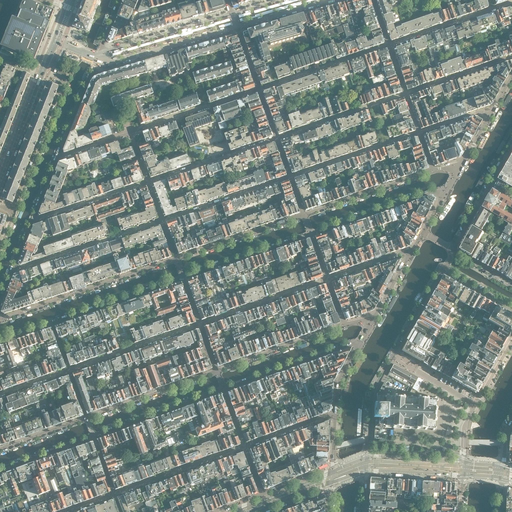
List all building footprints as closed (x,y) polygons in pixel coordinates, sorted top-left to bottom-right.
[(43,29),(42,29),(44,26),(44,25),(45,25),(45,24),(45,23),(46,20),(50,21),(54,10),(27,0),(23,0),(20,9),(21,9),(17,19),(12,17),(0,46),(2,47),(2,46),(12,51),(34,59),(46,30),(43,29)] [(134,10),(136,5),(124,0),(121,5),(134,10)] [(149,9),(147,0),(146,0),(142,0),(138,12),(139,12),(149,9)] [(198,16),(195,4),(193,0),(175,0),(176,1),(179,11),(177,12),(180,22),(196,17),(198,16)] [(200,1),(199,0),(193,0),(195,4),(198,16),(204,15),(200,1)] [(209,13),(205,0),(200,1),(204,15),(209,13)] [(225,6),(223,0),(205,0),(209,13),(224,9),(224,8),(225,8),(225,7),(225,6)] [(363,10),(359,0),(354,0),(351,1),(356,16),(364,14),(363,10)] [(366,8),(372,6),(369,0),(359,0),(363,10),(367,9),(366,8)] [(392,14),(391,11),(389,5),(387,0),(376,0),(382,16),(392,14)] [(396,9),(393,0),(387,0),(389,5),(391,11),(396,9)] [(393,0),(396,9),(406,6),(404,1),(403,0),(393,0)] [(453,9),(449,0),(445,0),(448,9),(452,20),(456,18),(453,9)] [(461,6),(460,2),(460,1),(459,0),(454,0),(457,8),(453,9),(456,18),(460,17),(464,15),(461,6)] [(464,0),(466,4),(469,14),(473,12),(474,12),(470,3),(470,0),(469,0),(464,0)] [(480,10),(477,0),(470,3),(474,12),(476,11),(476,12),(476,11),(480,10)] [(488,6),(486,0),(478,0),(477,0),(480,10),(487,8),(488,6)] [(360,26),(356,16),(351,1),(346,2),(349,11),(351,18),(355,28),(351,29),(354,36),(363,33),(362,30),(361,26),(360,26)] [(349,11),(346,2),(341,4),(345,16),(347,15),(346,12),(349,11)] [(90,20),(95,8),(94,7),(84,3),(83,3),(81,8),(80,10),(78,14),(78,15),(90,20)] [(346,19),(345,16),(341,4),(335,5),(338,14),(339,17),(342,26),(347,24),(346,19)] [(469,14),(466,4),(461,6),(464,15),(469,14)] [(155,29),(151,15),(149,9),(139,12),(138,12),(134,10),(121,5),(117,16),(127,20),(129,21),(135,22),(135,20),(136,18),(138,18),(140,22),(143,33),(155,29)] [(338,18),(337,14),(334,6),(328,7),(331,16),(334,15),(335,19),(333,19),(334,23),(339,21),(338,18)] [(374,15),(373,10),(372,6),(366,8),(367,9),(363,10),(364,14),(365,17),(369,16),(374,15)] [(448,21),(445,11),(442,12),(440,6),(437,7),(439,13),(443,23),(448,21)] [(331,16),(328,7),(323,9),(329,24),(334,23),(333,19),(333,20),(331,16)] [(103,19),(103,20),(103,21),(103,22),(104,22),(104,23),(105,23),(106,22),(107,21),(111,10),(108,9),(103,19)] [(329,26),(329,24),(323,9),(318,10),(324,28),(329,26)] [(505,18),(508,17),(505,9),(499,11),(504,26),(510,24),(509,19),(506,20),(505,18)] [(177,23),(174,14),(173,13),(172,10),(167,11),(168,15),(168,14),(171,24),(177,23)] [(324,28),(318,10),(313,12),(318,26),(321,35),(323,40),(328,38),(324,28)] [(166,26),(162,13),(163,13),(162,11),(151,15),(155,29),(166,26)] [(171,24),(168,14),(168,15),(167,11),(163,13),(162,13),(166,26),(171,24)] [(504,26),(499,11),(494,13),(497,19),(496,20),(497,24),(500,23),(502,27),(499,28),(502,34),(506,33),(504,26)] [(318,26),(313,12),(308,13),(312,25),(316,24),(316,27),(318,26)] [(397,12),(392,14),(382,16),(385,26),(393,24),(400,21),(397,12)] [(442,23),(438,12),(432,14),(431,12),(428,13),(429,15),(423,17),(427,28),(442,23)] [(270,46),(305,35),(302,26),(306,24),(308,24),(311,33),(315,32),(312,25),(308,13),(280,22),(277,23),(264,26),(260,27),(260,28),(248,31),(250,40),(253,39),(253,41),(256,41),(258,49),(261,60),(262,59),(263,61),(266,60),(267,62),(271,61),(267,46),(270,45),(270,46)] [(497,24),(493,13),(476,19),(477,20),(480,30),(497,24)] [(367,24),(377,21),(375,15),(365,18),(367,24)] [(124,29),(124,28),(127,20),(117,16),(112,28),(118,30),(119,30),(124,29)] [(86,31),(90,21),(78,17),(74,26),(86,31)] [(427,28),(423,17),(417,20),(416,18),(413,19),(414,21),(408,23),(412,34),(427,28)] [(355,28),(351,18),(346,19),(347,24),(349,30),(351,29),(355,28)] [(133,36),(129,21),(127,20),(124,28),(127,37),(128,37),(129,39),(133,38),(133,36)] [(481,32),(480,30),(477,20),(454,27),(458,40),(465,38),(466,40),(474,37),(474,35),(481,32)] [(138,34),(135,22),(129,21),(133,36),(138,34)] [(362,30),(378,25),(377,21),(367,24),(365,25),(365,24),(361,26),(362,30)] [(412,34),(408,23),(403,24),(402,23),(399,24),(400,25),(395,27),(396,30),(399,38),(412,34)] [(93,44),(98,46),(106,26),(101,24),(93,44)] [(354,36),(351,29),(349,30),(347,24),(342,26),(341,26),(344,32),(346,39),(354,36)] [(399,38),(396,30),(395,30),(393,24),(385,26),(390,40),(391,41),(399,38)] [(369,32),(380,29),(378,25),(362,30),(363,33),(364,34),(369,32)] [(458,43),(457,40),(453,26),(449,28),(444,29),(447,39),(442,41),(444,46),(445,52),(446,53),(455,50),(457,56),(462,55),(458,43)] [(116,36),(118,30),(112,28),(107,41),(107,42),(107,43),(108,43),(114,41),(116,36)] [(127,37),(124,28),(124,29),(119,30),(120,35),(122,39),(127,37)] [(382,36),(380,29),(369,32),(370,36),(369,36),(371,40),(382,36)] [(447,39),(444,29),(439,31),(442,41),(447,39)] [(250,40),(248,31),(243,32),(243,33),(243,34),(246,44),(251,42),(250,40)] [(444,46),(442,41),(439,31),(432,34),(435,43),(439,55),(445,52),(444,46)] [(239,43),(236,35),(236,34),(228,37),(229,41),(231,41),(231,43),(230,43),(230,45),(239,43)] [(435,43),(432,34),(424,37),(428,46),(429,49),(430,49),(429,45),(435,43)] [(373,47),(371,40),(366,42),(365,36),(355,40),(359,52),(373,47)] [(384,42),(382,36),(371,40),(373,47),(384,43),(384,42)] [(355,40),(354,37),(349,39),(354,53),(359,52),(355,40)] [(428,46),(424,37),(410,41),(411,47),(412,49),(415,48),(416,50),(418,49),(419,51),(426,48),(425,47),(428,46)] [(226,53),(222,39),(217,40),(220,51),(223,50),(224,53),(226,53)] [(354,53),(349,39),(348,39),(346,39),(345,39),(341,40),(341,42),(346,56),(354,53)] [(220,51),(217,40),(214,41),(211,42),(208,43),(204,44),(199,45),(199,46),(196,46),(193,47),(190,48),(193,58),(202,56),(207,54),(211,53),(212,53),(220,51)] [(503,57),(499,43),(498,40),(494,41),(495,44),(499,58),(503,57)] [(258,49),(256,41),(253,41),(253,42),(251,42),(246,44),(248,48),(249,51),(255,50),(258,49)] [(333,57),(335,56),(336,59),(341,58),(337,44),(335,45),(333,41),(330,42),(331,44),(289,59),(293,71),(296,70),(297,73),(300,72),(299,69),(304,67),(305,70),(308,69),(307,66),(313,64),(314,67),(317,66),(316,63),(321,61),(322,64),(325,63),(324,60),(330,58),(331,61),(334,60),(333,57)] [(395,52),(407,48),(411,47),(410,41),(394,46),(393,48),(395,52)] [(346,56),(341,42),(336,43),(337,44),(341,58),(346,56)] [(508,55),(503,42),(499,43),(503,57),(508,55)] [(230,50),(240,46),(239,43),(230,45),(231,47),(226,49),(227,52),(230,51),(230,50)] [(499,58),(495,44),(490,46),(490,48),(491,49),(491,51),(489,51),(488,51),(487,47),(483,48),(484,52),(487,62),(491,61),(499,58)] [(228,55),(242,51),(240,46),(230,50),(230,51),(227,52),(228,55)] [(194,59),(193,58),(190,48),(185,50),(189,64),(192,63),(191,59),(194,59)] [(406,53),(405,51),(408,50),(407,48),(395,52),(396,56),(406,53)] [(13,53),(3,49),(1,54),(5,56),(11,58),(13,53)] [(388,55),(387,50),(387,49),(376,52),(378,59),(388,55)] [(189,64),(185,50),(183,50),(179,51),(176,52),(172,53),(170,54),(171,57),(168,58),(168,56),(167,56),(167,55),(166,55),(165,55),(165,56),(165,57),(164,58),(167,67),(169,77),(171,76),(171,77),(175,75),(178,74),(182,73),(184,72),(183,69),(186,68),(187,70),(187,71),(188,71),(189,71),(189,70),(189,69),(188,66),(190,65),(189,64)] [(233,58),(243,55),(242,51),(228,55),(230,60),(233,59),(233,58)] [(483,64),(480,56),(480,54),(478,55),(477,51),(473,52),(474,57),(469,58),(472,67),(483,64)] [(378,67),(377,64),(380,63),(379,60),(378,59),(376,52),(366,56),(374,78),(379,76),(376,68),(378,67)] [(412,65),(410,59),(408,52),(406,53),(396,56),(400,69),(406,67),(412,65)] [(259,60),(258,55),(257,56),(256,53),(250,55),(253,63),(260,61),(259,60)] [(245,60),(243,55),(233,58),(233,59),(235,63),(245,60)] [(390,61),(388,55),(378,59),(379,60),(381,60),(382,64),(390,61)] [(167,67),(164,58),(163,56),(154,59),(157,70),(167,67)] [(374,78),(366,56),(362,57),(369,79),(371,79),(374,78)] [(369,79),(362,57),(350,62),(356,80),(357,83),(369,79)] [(466,69),(463,60),(462,57),(455,59),(459,72),(466,69)] [(439,78),(436,69),(433,58),(428,59),(431,69),(434,80),(439,78)] [(472,67),(469,58),(463,60),(466,69),(472,67)] [(157,70),(154,59),(144,61),(147,72),(148,72),(148,73),(157,70)] [(459,72),(455,59),(447,62),(451,74),(459,72)] [(247,65),(245,60),(235,63),(237,69),(238,68),(247,65)] [(147,72),(144,61),(131,66),(134,76),(147,72)] [(269,66),(272,65),(271,61),(267,62),(264,64),(254,67),(256,71),(269,66)] [(290,75),(289,70),(292,69),(289,62),(274,67),(274,68),(278,79),(290,75)] [(356,80),(350,62),(345,63),(349,74),(351,81),(356,80)] [(417,69),(417,67),(421,65),(419,62),(412,65),(406,67),(407,68),(401,70),(402,74),(417,69)] [(451,74),(447,62),(440,64),(444,77),(451,74)] [(232,70),(230,63),(220,65),(218,66),(221,77),(224,76),(232,73),(231,70),(232,70)] [(349,74),(345,63),(334,67),(338,79),(346,76),(346,75),(349,74)] [(508,75),(504,63),(495,67),(496,72),(497,74),(505,79),(508,75)] [(15,79),(18,71),(18,70),(11,67),(5,65),(0,78),(0,83),(9,87),(10,85),(13,78),(15,79)] [(239,72),(248,69),(247,65),(238,68),(239,70),(236,71),(236,73),(238,73),(240,72),(239,72)] [(394,71),(392,65),(381,69),(382,72),(384,71),(385,74),(386,73),(394,71)] [(134,76),(131,66),(121,68),(108,72),(111,83),(122,80),(124,79),(125,79),(134,76)] [(221,77),(218,66),(215,67),(212,68),(206,70),(206,69),(203,70),(206,81),(209,80),(214,79),(218,78),(221,77)] [(338,79),(334,67),(323,71),(326,81),(326,82),(330,81),(338,79)] [(489,74),(493,73),(496,72),(495,67),(456,80),(459,90),(460,91),(491,80),(491,79),(489,74)] [(65,76),(67,71),(59,68),(57,73),(65,76)] [(278,79),(274,68),(267,70),(267,71),(266,71),(266,72),(267,76),(268,78),(269,82),(278,79)] [(413,76),(412,75),(411,73),(413,72),(414,74),(415,74),(417,73),(419,73),(417,69),(402,74),(402,75),(404,79),(411,77),(413,76)] [(434,80),(431,69),(423,71),(423,73),(426,83),(434,80)] [(206,81),(203,70),(200,71),(193,74),(196,84),(204,82),(206,81)] [(266,77),(265,73),(266,72),(266,71),(257,74),(259,80),(268,78),(267,76),(266,77)] [(326,81),(323,71),(318,72),(321,83),(323,82),(324,85),(322,85),(323,89),(328,88),(326,81)] [(395,76),(394,71),(386,73),(386,76),(383,77),(384,79),(395,76)] [(25,88),(31,75),(30,75),(29,75),(24,73),(25,73),(24,72),(23,72),(18,85),(25,88)] [(111,83),(108,72),(99,75),(102,86),(111,83)] [(321,83),(318,72),(305,77),(310,89),(316,87),(315,85),(321,83)] [(505,79),(497,74),(496,72),(493,73),(494,75),(496,74),(497,75),(495,78),(503,83),(505,79)] [(503,83),(495,78),(495,77),(494,75),(493,73),(489,74),(491,79),(493,78),(494,79),(493,81),(492,83),(493,86),(494,85),(496,83),(501,87),(503,83)] [(102,86),(99,75),(97,75),(97,76),(96,76),(95,77),(94,78),(93,78),(92,79),(92,80),(91,81),(90,82),(90,83),(101,87),(101,86),(102,86)] [(384,81),(384,79),(383,77),(382,75),(379,76),(374,78),(371,79),(373,84),(378,82),(379,83),(384,81)] [(253,82),(251,76),(243,79),(241,80),(243,85),(253,82)] [(399,85),(397,80),(395,76),(384,79),(384,81),(385,82),(386,84),(387,84),(389,88),(390,88),(399,85)] [(242,86),(241,83),(239,83),(237,77),(234,78),(236,82),(239,93),(244,91),(242,86)] [(310,89),(305,77),(293,81),(297,93),(310,89)] [(459,90),(456,80),(452,81),(448,83),(452,94),(455,93),(454,92),(459,90)] [(297,93),(293,81),(281,85),(284,96),(290,94),(291,95),(297,93)] [(416,87),(414,81),(413,82),(405,84),(407,90),(416,87)] [(48,97),(53,84),(47,82),(42,95),(48,97)] [(239,93),(236,82),(233,83),(229,85),(229,84),(229,85),(227,85),(224,87),(224,86),(221,87),(225,98),(227,97),(231,96),(233,95),(236,94),(239,93)] [(255,88),(253,82),(243,85),(242,86),(244,91),(255,88)] [(394,94),(392,89),(391,89),(390,88),(389,88),(387,89),(386,84),(385,82),(383,82),(384,85),(380,86),(384,97),(384,98),(394,94)] [(0,90),(7,93),(9,87),(0,83),(0,90)] [(97,95),(101,87),(90,83),(87,91),(97,95)] [(452,94),(448,83),(444,84),(448,96),(452,94)] [(53,100),(59,86),(53,84),(48,97),(53,100)] [(384,98),(380,88),(379,84),(374,86),(375,89),(379,100),(384,98)] [(448,96),(444,84),(440,86),(444,96),(445,95),(447,98),(449,97),(448,96)] [(20,101),(25,88),(18,85),(13,98),(20,101)] [(153,93),(151,87),(150,85),(147,87),(146,87),(144,87),(140,89),(143,97),(153,93)] [(284,96),(281,85),(276,87),(280,100),(282,106),(286,104),(285,99),(284,96)] [(373,102),(368,88),(367,85),(364,86),(365,90),(366,90),(367,92),(365,93),(367,103),(373,102)] [(401,92),(399,85),(390,88),(391,89),(392,89),(394,94),(401,92)] [(442,95),(439,86),(432,88),(435,97),(442,95)] [(496,95),(498,91),(499,91),(491,86),(486,88),(487,90),(490,91),(496,95)] [(225,98),(221,87),(218,88),(215,90),(213,90),(209,92),(209,91),(206,92),(210,103),(213,102),(216,101),(218,100),(222,99),(225,98)] [(280,100),(276,87),(270,89),(272,93),(273,97),(274,96),(275,98),(276,102),(280,100)] [(379,100),(375,89),(372,90),(372,88),(371,87),(368,88),(373,102),(379,100)] [(435,97),(432,88),(428,90),(423,91),(425,96),(426,97),(428,96),(428,97),(429,97),(430,97),(432,101),(436,100),(435,97)] [(143,97),(140,89),(137,90),(135,91),(134,91),(131,92),(133,100),(143,97)] [(490,105),(484,96),(482,89),(471,93),(473,98),(477,109),(490,105)] [(493,101),(487,94),(487,93),(486,89),(485,89),(482,89),(484,96),(490,105),(493,101)] [(94,104),(97,95),(87,91),(81,104),(88,107),(93,105),(94,104)] [(493,101),(496,95),(490,91),(487,93),(487,94),(493,101)] [(133,100),(131,92),(121,95),(123,103),(133,100)] [(367,103),(365,93),(364,93),(357,95),(358,97),(361,106),(367,103)] [(419,100),(418,98),(417,93),(409,96),(412,103),(412,104),(413,108),(417,107),(416,103),(418,102),(419,102),(419,100)] [(200,105),(196,94),(194,95),(190,96),(194,107),(200,105)] [(259,99),(257,95),(257,94),(249,96),(246,97),(248,103),(259,99)] [(511,94),(510,94),(509,95),(508,97),(501,109),(505,111),(511,99),(511,98),(511,94)] [(43,110),(48,97),(42,95),(37,108),(43,110)] [(123,103),(121,95),(117,97),(115,97),(115,98),(111,99),(113,107),(123,103)] [(194,107),(190,96),(187,97),(184,98),(182,99),(177,100),(176,101),(179,111),(194,107)] [(328,117),(322,100),(320,96),(314,98),(318,108),(322,119),(328,117)] [(348,110),(344,96),(340,98),(344,111),(348,110)] [(48,113),(53,100),(48,97),(43,110),(48,113)] [(343,112),(337,97),(333,99),(338,114),(343,112)] [(15,114),(20,101),(13,98),(8,111),(15,114)] [(406,107),(405,102),(403,98),(395,101),(398,108),(400,114),(408,111),(406,107)] [(463,104),(462,104),(459,105),(457,98),(442,103),(443,104),(448,119),(466,113),(463,104)] [(477,109),(473,98),(462,102),(462,104),(463,104),(466,113),(477,109)] [(246,112),(244,105),(242,99),(237,101),(241,113),(246,112)] [(261,105),(259,99),(248,103),(247,103),(249,109),(261,105)] [(333,115),(327,99),(322,100),(328,117),(333,115)] [(144,105),(142,100),(133,103),(135,108),(141,106),(144,105)] [(283,108),(282,106),(280,100),(276,102),(268,105),(270,112),(277,110),(278,110),(283,108)] [(179,111),(176,101),(167,104),(170,114),(179,111)] [(243,119),(241,113),(237,101),(213,109),(217,121),(220,130),(221,130),(227,128),(226,125),(243,119)] [(393,109),(391,102),(380,106),(383,116),(387,114),(387,112),(393,109)] [(83,129),(87,118),(90,111),(90,110),(91,108),(93,105),(88,107),(81,104),(70,133),(77,131),(83,129)] [(170,114),(167,104),(158,107),(161,117),(170,114)] [(303,126),(299,115),(295,104),(284,107),(286,113),(287,114),(282,115),(284,122),(289,120),(290,122),(292,129),(303,126)] [(448,119),(443,104),(438,106),(439,108),(441,112),(444,121),(448,119)] [(108,123),(107,121),(112,119),(109,112),(105,113),(103,105),(92,108),(93,112),(95,118),(93,119),(94,120),(96,120),(98,128),(102,138),(112,135),(108,123)] [(161,117),(158,107),(157,107),(157,106),(153,108),(152,105),(149,106),(150,109),(146,110),(150,121),(161,117)] [(261,105),(249,109),(251,114),(262,110),(261,105)] [(143,111),(141,106),(135,108),(138,116),(143,114),(142,112),(143,111)] [(38,123),(43,110),(37,108),(32,121),(38,123)] [(322,119),(318,108),(315,109),(316,110),(311,112),(311,111),(306,112),(306,113),(302,115),(302,114),(299,115),(303,126),(322,119)] [(194,129),(216,122),(217,121),(213,109),(185,119),(186,122),(186,123),(185,123),(185,124),(185,125),(182,126),(189,147),(200,144),(194,129)] [(43,125),(46,117),(48,113),(43,110),(38,123),(43,125)] [(262,110),(251,114),(247,115),(248,118),(255,115),(256,118),(264,115),(262,110)] [(370,117),(368,111),(368,110),(363,112),(366,122),(369,121),(370,123),(372,122),(371,120),(370,117)] [(10,127),(14,116),(15,114),(8,111),(3,124),(10,127)] [(395,120),(409,115),(408,111),(400,114),(393,116),(395,120)] [(493,129),(494,129),(501,115),(502,115),(502,114),(502,113),(502,112),(501,112),(501,111),(500,111),(500,112),(499,112),(498,113),(490,128),(489,128),(489,129),(490,130),(491,130),(492,130),(493,130),(493,129)] [(366,122),(363,112),(358,114),(362,124),(362,125),(364,125),(364,123),(366,122)] [(444,121),(441,112),(437,113),(437,114),(436,114),(432,115),(432,118),(435,124),(440,122),(444,121)] [(146,123),(143,114),(138,116),(140,125),(146,123)] [(282,121),(280,115),(280,114),(272,117),(275,124),(282,121)] [(362,124),(358,114),(340,120),(343,130),(362,124)] [(400,136),(395,120),(393,116),(393,114),(390,115),(391,121),(392,121),(393,126),(386,129),(388,137),(390,137),(393,136),(393,138),(400,136)] [(246,127),(266,120),(264,115),(256,118),(249,120),(244,122),(245,127),(246,127)] [(408,133),(405,122),(411,120),(409,115),(395,120),(400,136),(408,133)] [(435,124),(432,118),(427,120),(428,121),(427,122),(428,126),(435,124)] [(479,124),(473,120),(473,118),(469,120),(470,123),(477,128),(479,124)] [(261,130),(269,127),(266,120),(246,127),(248,133),(249,135),(254,133),(256,132),(256,130),(260,128),(261,130)] [(343,130),(340,120),(334,122),(337,132),(343,130)] [(415,131),(412,123),(411,120),(405,122),(408,133),(415,131)] [(33,135),(38,123),(32,121),(27,133),(33,135)] [(286,132),(283,124),(282,121),(275,124),(276,126),(275,127),(277,132),(278,131),(278,134),(279,134),(286,132)] [(292,129),(290,122),(283,124),(286,132),(292,129)] [(337,132),(334,122),(329,124),(333,136),(333,135),(335,140),(339,138),(337,132)] [(38,138),(42,128),(43,125),(38,123),(33,135),(38,138)] [(462,134),(461,130),(458,123),(453,125),(457,138),(459,138),(463,137),(462,134)] [(472,136),(477,128),(470,123),(466,127),(466,128),(465,129),(463,128),(461,130),(462,134),(462,133),(464,131),(472,136)] [(0,137),(5,140),(10,127),(3,124),(0,130),(0,137)] [(333,136),(329,124),(321,126),(322,128),(315,130),(318,139),(318,140),(333,136)] [(170,134),(167,125),(157,128),(161,137),(161,139),(170,136),(170,134)] [(456,135),(453,125),(448,127),(451,135),(451,136),(456,135)] [(245,137),(244,135),(245,135),(245,134),(248,133),(246,127),(245,127),(235,131),(237,137),(240,136),(242,139),(239,141),(241,147),(252,143),(249,137),(246,138),(246,137),(245,137)] [(269,127),(261,130),(259,131),(259,134),(262,133),(264,139),(272,136),(269,127)] [(378,141),(375,132),(373,127),(368,129),(368,131),(370,130),(372,131),(373,133),(369,134),(368,133),(366,134),(367,135),(361,137),(364,148),(370,146),(370,145),(372,144),(377,143),(378,141)] [(448,136),(451,135),(448,127),(443,128),(439,130),(442,138),(444,137),(445,140),(443,141),(444,143),(445,143),(445,144),(446,143),(453,141),(452,138),(449,139),(448,136)] [(102,138),(98,128),(89,131),(89,132),(92,141),(102,138)] [(157,141),(153,130),(149,131),(152,141),(152,142),(154,141),(156,145),(158,144),(157,141)] [(318,139),(315,130),(310,132),(307,133),(308,133),(302,135),(305,142),(305,143),(318,139)] [(444,143),(443,141),(442,138),(439,130),(434,132),(439,145),(440,147),(441,147),(445,145),(445,144),(445,143),(444,143)] [(84,146),(80,135),(78,135),(77,131),(70,133),(63,152),(64,153),(77,148),(84,146)] [(152,141),(149,131),(143,133),(146,143),(152,141)] [(234,141),(233,139),(234,139),(234,138),(237,137),(235,131),(224,134),(227,141),(230,139),(231,143),(228,144),(230,151),(241,147),(239,141),(235,142),(235,141),(234,141)] [(258,131),(254,133),(257,141),(264,139),(262,133),(259,134),(258,131)] [(472,136),(464,131),(462,133),(464,134),(463,136),(470,140),(472,136)] [(92,141),(89,132),(80,135),(84,146),(93,143),(92,141)] [(439,145),(434,132),(429,133),(432,142),(433,146),(433,147),(439,145)] [(27,148),(33,135),(27,133),(22,146),(27,148)] [(257,141),(255,136),(254,133),(249,135),(249,137),(252,143),(257,141)] [(305,142),(302,135),(302,133),(292,136),(292,137),(290,138),(292,142),(292,144),(295,143),(296,144),(299,142),(300,143),(305,142)] [(432,142),(429,133),(425,135),(424,136),(425,140),(427,144),(432,142)] [(33,151),(38,138),(33,135),(27,148),(33,151)] [(364,148),(361,137),(360,136),(355,138),(356,140),(360,150),(364,148)] [(292,142),(290,138),(290,137),(281,140),(283,146),(292,142)] [(415,146),(412,139),(401,143),(395,145),(398,152),(412,147),(415,146)] [(463,153),(458,143),(457,139),(453,141),(459,158),(460,157),(462,154),(463,153)] [(468,144),(462,140),(460,142),(459,139),(457,139),(458,143),(466,147),(468,144)] [(360,150),(356,140),(338,146),(342,156),(353,152),(359,150),(360,150)] [(507,142),(504,140),(497,152),(500,154),(507,142)] [(150,146),(149,144),(153,143),(152,142),(152,141),(146,143),(139,146),(140,150),(150,146)] [(459,158),(453,141),(446,143),(447,144),(445,145),(441,147),(443,153),(446,162),(459,158)] [(121,151),(118,142),(108,145),(112,154),(115,153),(115,154),(116,154),(117,154),(118,157),(119,157),(122,156),(121,151)] [(293,149),(292,146),(293,145),(292,144),(292,142),(283,146),(285,151),(293,149)] [(278,152),(275,145),(275,144),(274,143),(273,143),(272,143),(269,144),(266,145),(269,155),(278,152)] [(466,147),(458,143),(463,153),(466,147)] [(112,154),(108,145),(103,147),(106,154),(108,153),(109,155),(112,154)] [(270,159),(269,155),(266,145),(259,148),(265,166),(267,166),(267,165),(271,164),(270,159)] [(399,156),(397,152),(398,152),(395,145),(385,148),(386,150),(388,156),(389,158),(392,157),(393,160),(395,159),(395,157),(399,156)] [(22,161),(27,148),(22,146),(17,159),(22,161)] [(152,151),(150,146),(140,150),(142,155),(152,151)] [(342,156),(338,146),(321,152),(324,162),(342,156)] [(106,154),(103,147),(98,148),(102,158),(107,156),(106,154)] [(133,152),(132,147),(121,151),(122,156),(133,152)] [(28,164),(33,151),(27,148),(22,161),(28,164)] [(102,158),(98,148),(88,152),(91,161),(102,158)] [(265,166),(259,148),(254,149),(258,162),(260,166),(260,168),(265,166)] [(388,156),(386,150),(385,148),(382,149),(380,149),(380,150),(383,160),(385,160),(384,157),(388,156)] [(446,162),(443,153),(440,154),(438,148),(435,149),(440,164),(446,162)] [(258,162),(254,149),(250,151),(253,161),(254,163),(258,162)] [(440,164),(435,149),(429,151),(430,155),(432,159),(434,166),(440,164)] [(157,155),(156,153),(155,150),(152,151),(142,155),(143,159),(155,156),(157,155)] [(253,161),(250,151),(245,153),(248,163),(253,161)] [(320,163),(317,156),(316,151),(311,153),(312,155),(316,165),(320,163)] [(92,162),(91,161),(88,152),(78,155),(82,164),(82,166),(92,163),(91,162),(92,162)] [(134,157),(135,156),(133,152),(122,156),(119,157),(120,162),(123,161),(134,157)] [(190,164),(187,155),(187,153),(180,156),(177,156),(181,167),(190,164)] [(248,163),(245,153),(238,155),(240,161),(241,164),(243,170),(243,171),(250,169),(248,163)] [(375,162),(371,153),(367,154),(370,164),(372,169),(376,167),(375,162)] [(424,157),(423,154),(422,153),(414,156),(415,161),(419,159),(424,157)] [(370,164),(367,154),(359,157),(362,166),(361,167),(363,172),(367,170),(367,169),(366,166),(370,164)] [(82,164),(78,155),(73,157),(76,166),(82,164)] [(237,166),(236,162),(240,161),(238,155),(226,159),(228,165),(232,164),(232,165),(233,164),(234,166),(233,166),(233,167),(229,168),(231,174),(243,170),(241,164),(237,166)] [(316,165),(312,155),(302,159),(301,157),(298,158),(299,162),(300,161),(302,168),(305,167),(305,168),(310,167),(316,165)] [(172,170),(168,160),(168,159),(158,163),(155,156),(143,159),(150,178),(172,170)] [(181,167),(177,156),(168,160),(172,170),(181,167)] [(511,156),(499,179),(509,185),(511,186),(511,156)] [(76,166),(73,157),(59,162),(57,167),(68,171),(77,168),(76,166)] [(299,162),(298,158),(297,157),(288,161),(292,173),(302,170),(299,162)] [(363,172),(361,167),(359,168),(358,165),(360,164),(358,157),(354,159),(359,173),(362,172),(363,172)] [(428,168),(426,163),(424,157),(419,159),(419,162),(422,170),(428,168)] [(491,167),(492,166),(496,158),(494,157),(489,165),(489,166),(488,167),(488,168),(488,169),(488,170),(489,169),(490,169),(490,168),(491,168),(491,167)] [(17,174),(22,161),(17,159),(12,172),(17,174)] [(231,174),(229,168),(227,169),(226,168),(225,169),(225,167),(226,167),(225,166),(228,165),(226,159),(220,161),(225,175),(225,176),(231,174)] [(368,189),(362,172),(359,173),(354,159),(349,160),(352,168),(353,171),(354,175),(357,174),(363,191),(368,189)] [(350,169),(352,168),(349,160),(345,162),(347,170),(350,176),(351,176),(354,175),(353,171),(350,171),(350,169)] [(23,177),(28,164),(22,161),(17,174),(23,177)] [(225,175),(220,161),(203,167),(206,175),(207,175),(208,177),(211,175),(211,174),(212,173),(213,174),(215,173),(216,175),(213,176),(214,179),(225,175)] [(129,170),(139,166),(137,162),(127,165),(129,169),(124,171),(129,170)] [(422,170),(419,162),(414,164),(417,172),(422,170)] [(343,171),(340,163),(335,165),(338,173),(339,176),(341,175),(340,173),(343,172),(343,171)] [(284,170),(282,164),(274,167),(275,167),(275,170),(273,171),(274,174),(284,170)] [(378,185),(372,169),(370,164),(366,166),(367,169),(369,168),(370,172),(368,173),(369,175),(371,174),(372,176),(370,177),(373,187),(376,186),(376,187),(378,186),(378,185)] [(411,174),(408,166),(408,164),(402,166),(406,176),(410,175),(412,175),(411,174)] [(417,172),(414,164),(408,166),(411,174),(417,172)] [(338,173),(335,165),(324,169),(327,177),(328,179),(335,176),(335,174),(338,173)] [(386,182),(383,172),(381,165),(376,167),(382,184),(386,182)] [(401,178),(397,166),(396,165),(390,167),(392,171),(388,173),(387,170),(383,172),(386,182),(391,181),(394,180),(394,181),(395,181),(395,180),(401,178)] [(406,176),(402,166),(402,165),(397,166),(401,178),(406,176)] [(131,174),(140,171),(139,166),(129,170),(124,171),(125,176),(131,174)] [(59,193),(62,185),(68,171),(57,167),(39,213),(39,214),(38,214),(39,215),(40,215),(67,206),(63,195),(59,193)] [(382,184),(376,167),(372,169),(378,185),(382,184)] [(202,177),(199,168),(191,171),(191,172),(194,183),(203,180),(202,177)] [(327,177),(324,169),(316,172),(319,180),(327,177)] [(266,182),(263,173),(262,170),(258,172),(258,171),(257,171),(256,171),(257,172),(253,174),(257,185),(258,185),(259,185),(260,185),(260,184),(263,183),(264,183),(265,182),(266,182)] [(276,179),(274,174),(273,171),(273,170),(263,173),(266,182),(276,179)] [(286,175),(286,174),(284,170),(274,174),(276,179),(286,175)] [(373,187),(370,177),(369,175),(368,173),(367,170),(363,172),(362,172),(368,189),(373,187)] [(143,180),(140,171),(131,174),(131,176),(134,183),(139,181),(143,180)] [(12,187),(17,174),(12,172),(7,185),(12,187)] [(319,180),(316,172),(308,174),(309,179),(311,183),(319,180)] [(484,174),(475,188),(475,189),(475,190),(476,190),(476,191),(477,191),(478,191),(479,190),(488,176),(488,175),(488,174),(488,173),(487,173),(487,172),(486,172),(485,172),(485,173),(484,173),(484,174)] [(18,190),(23,177),(17,174),(12,187),(18,190)] [(257,185),(253,174),(243,177),(244,178),(237,181),(238,183),(241,191),(257,185)] [(357,174),(354,175),(351,176),(352,179),(352,180),(352,181),(348,182),(349,186),(352,194),(363,191),(357,174)] [(181,186),(178,176),(173,178),(177,189),(182,187),(181,186)] [(306,181),(304,176),(294,179),(296,184),(306,181)] [(124,187),(121,179),(121,178),(111,181),(114,190),(124,187)] [(177,189),(173,178),(168,179),(169,184),(171,190),(177,189)] [(347,196),(344,188),(341,189),(339,185),(342,184),(340,178),(335,180),(335,181),(336,184),(338,188),(341,198),(347,196)] [(173,208),(164,186),(169,184),(168,179),(152,185),(153,188),(164,217),(178,212),(176,207),(173,208)] [(298,189),(304,186),(303,184),(307,183),(306,182),(307,182),(309,185),(311,184),(311,183),(309,179),(306,181),(296,184),(298,189)] [(509,185),(499,179),(498,182),(497,182),(495,186),(495,187),(493,189),(504,195),(509,185)] [(114,190),(111,181),(105,183),(109,192),(114,190)] [(341,198),(338,188),(334,190),(332,185),(336,184),(335,181),(330,183),(332,189),(336,200),(341,198)] [(109,192),(105,183),(100,184),(101,186),(104,194),(109,192)] [(228,195),(225,187),(226,187),(224,183),(210,188),(214,200),(218,198),(217,197),(219,197),(222,196),(223,195),(224,196),(228,195)] [(241,191),(238,183),(226,187),(225,187),(228,195),(241,191)] [(7,201),(12,187),(7,185),(1,198),(7,201)] [(104,194),(101,186),(98,187),(97,185),(95,186),(99,195),(104,194)] [(280,193),(277,185),(272,187),(275,195),(278,194),(280,193)] [(292,191),(289,185),(281,187),(283,192),(284,194),(292,191)] [(327,203),(324,192),(321,185),(315,187),(318,194),(322,205),(327,203)] [(95,197),(91,186),(77,190),(81,201),(95,197)] [(306,186),(304,186),(298,189),(303,203),(308,201),(307,198),(310,197),(306,186)] [(352,194),(349,186),(344,188),(347,196),(352,194)] [(12,203),(18,190),(12,187),(7,201),(12,203)] [(275,195),(272,187),(263,189),(266,198),(275,195)] [(336,200),(332,189),(330,190),(329,188),(328,188),(328,187),(327,188),(331,201),(336,200)] [(214,200),(210,188),(196,193),(200,204),(205,203),(205,202),(206,201),(206,202),(209,201),(209,200),(211,200),(211,201),(214,200)] [(268,201),(266,198),(263,189),(255,193),(259,204),(268,201)] [(511,199),(504,195),(493,189),(490,194),(489,196),(489,195),(488,196),(486,200),(487,200),(486,201),(483,207),(501,218),(501,219),(509,224),(511,225),(511,199)] [(81,201),(77,190),(63,195),(67,206),(81,201)] [(140,202),(139,198),(138,196),(136,190),(132,191),(135,200),(137,199),(138,203),(139,202),(140,202)] [(132,205),(128,192),(124,194),(127,203),(129,202),(129,204),(130,207),(132,206),(132,205)] [(200,204),(196,193),(196,192),(192,194),(196,206),(200,204)] [(467,207),(467,208),(468,208),(469,208),(469,207),(470,207),(471,206),(478,194),(474,192),(468,204),(467,205),(467,206),(467,207)] [(196,206),(192,194),(190,195),(190,193),(188,193),(192,207),(196,206)] [(259,204),(255,193),(230,201),(234,212),(259,204)] [(322,205),(318,194),(313,196),(314,199),(316,207),(322,205)] [(96,209),(121,200),(120,195),(94,204),(96,209)] [(433,204),(435,199),(433,198),(433,197),(430,195),(430,196),(426,198),(427,200),(433,204)] [(188,208),(184,197),(174,200),(176,207),(178,212),(188,208)] [(433,204),(427,200),(426,198),(425,198),(422,199),(419,200),(418,201),(418,200),(418,201),(419,205),(420,206),(422,205),(421,204),(423,203),(431,208),(431,207),(432,205),(433,204)] [(316,207),(314,199),(308,201),(303,203),(305,210),(316,207)] [(438,219),(439,220),(439,221),(440,221),(441,221),(442,220),(443,219),(444,218),(453,203),(454,202),(454,201),(453,200),(452,199),(451,199),(450,199),(450,200),(449,200),(440,215),(439,216),(439,217),(439,218),(438,218),(438,219)] [(288,216),(285,207),(283,202),(282,200),(278,201),(281,211),(277,206),(276,200),(272,202),(275,210),(279,220),(283,218),(284,218),(288,216)] [(234,212),(230,201),(221,204),(223,209),(224,210),(226,217),(234,214),(234,212)] [(412,210),(419,205),(418,201),(410,204),(412,209),(412,210)] [(299,213),(296,203),(291,205),(285,207),(288,216),(289,216),(299,213)] [(98,215),(96,209),(94,204),(91,205),(94,216),(96,221),(99,220),(98,215)] [(232,235),(228,224),(226,217),(224,210),(222,211),(222,210),(223,209),(221,204),(217,206),(219,211),(221,210),(221,211),(219,212),(228,237),(232,235)] [(94,216),(91,205),(78,210),(81,220),(94,216)] [(428,212),(429,211),(420,206),(419,205),(412,210),(413,212),(424,219),(425,219),(424,219),(425,217),(427,213),(428,213),(428,212)] [(158,218),(154,206),(145,210),(146,212),(139,214),(142,224),(145,223),(145,222),(146,221),(146,222),(152,220),(152,219),(154,219),(154,220),(157,219),(158,218)] [(228,237),(219,212),(219,211),(217,206),(213,207),(215,212),(215,214),(224,239),(228,237)] [(279,220),(275,210),(273,210),(271,206),(269,207),(270,210),(270,209),(274,221),(279,220)] [(407,215),(406,211),(404,206),(400,207),(399,206),(398,207),(398,208),(401,215),(401,218),(402,220),(406,217),(405,215),(407,215)] [(215,214),(215,212),(213,207),(198,212),(201,219),(215,214)] [(398,216),(401,215),(398,208),(393,210),(397,220),(398,224),(402,220),(401,218),(398,219),(398,216)] [(274,221),(270,209),(270,210),(256,214),(260,226),(274,221)] [(413,212),(412,210),(412,209),(406,211),(407,215),(407,216),(421,224),(423,220),(424,219),(413,212)] [(483,230),(492,214),(482,209),(480,213),(479,212),(475,220),(473,224),(483,230)] [(81,220),(78,210),(65,214),(68,224),(81,220)] [(392,222),(388,211),(388,210),(386,211),(387,212),(383,213),(386,223),(392,222)] [(397,220),(393,210),(388,211),(392,222),(397,220)] [(452,230),(452,231),(452,232),(452,233),(452,234),(454,233),(455,232),(456,231),(457,231),(457,230),(466,214),(467,213),(466,212),(466,211),(465,211),(464,211),(463,212),(462,212),(453,228),(453,229),(452,230)] [(142,224),(139,214),(138,212),(120,218),(118,213),(117,213),(115,214),(121,230),(124,229),(125,228),(126,229),(132,227),(132,226),(133,225),(133,226),(136,225),(136,224),(138,224),(138,225),(142,224)] [(202,223),(201,219),(198,212),(193,214),(198,227),(200,227),(199,224),(200,224),(202,223)] [(387,226),(386,223),(383,213),(378,215),(384,230),(385,233),(386,236),(390,235),(389,230),(387,231),(388,232),(386,232),(385,229),(384,227),(387,226)] [(70,230),(68,224),(65,214),(48,220),(51,230),(53,236),(60,233),(58,229),(60,229),(61,231),(63,231),(63,232),(70,230)] [(198,227),(193,214),(185,216),(190,230),(194,229),(198,227)] [(224,239),(215,214),(201,219),(202,223),(205,230),(200,232),(201,234),(196,236),(200,246),(223,239),(224,239)] [(260,226),(256,214),(254,215),(253,215),(248,217),(247,217),(244,218),(248,230),(260,226)] [(384,230),(378,215),(374,216),(377,226),(378,227),(380,226),(381,230),(382,229),(382,230),(384,230)] [(190,230),(185,216),(180,218),(184,227),(184,228),(186,227),(187,231),(190,230)] [(421,224),(407,216),(406,217),(402,220),(409,224),(418,229),(419,229),(419,228),(421,224)] [(109,234),(103,218),(100,219),(102,225),(85,231),(88,242),(92,241),(91,240),(93,239),(93,240),(96,239),(96,238),(97,238),(98,239),(105,237),(104,235),(106,235),(109,234)] [(248,230),(244,218),(240,219),(240,218),(231,220),(232,222),(228,224),(232,235),(248,230)] [(375,232),(374,231),(370,218),(366,219),(369,229),(371,228),(372,232),(375,232)] [(178,225),(176,219),(166,223),(168,228),(178,225)] [(373,240),(372,238),(369,229),(366,219),(361,221),(365,232),(368,231),(368,233),(370,238),(367,238),(369,242),(371,241),(373,240)] [(44,232),(51,230),(48,220),(34,225),(30,235),(40,239),(41,240),(44,234),(42,233),(42,231),(44,232)] [(365,232),(361,221),(356,223),(361,235),(366,233),(365,232)] [(361,235),(356,223),(352,224),(359,242),(360,245),(364,244),(361,235)] [(359,242),(352,224),(348,225),(353,237),(356,246),(360,245),(359,242)] [(416,234),(401,226),(398,224),(394,228),(399,231),(400,232),(402,228),(405,230),(403,234),(413,239),(414,238),(414,237),(415,236),(415,235),(416,234)] [(418,229),(409,224),(407,228),(405,226),(405,225),(403,224),(401,226),(416,234),(418,229)] [(165,239),(160,226),(159,225),(147,229),(151,239),(157,237),(159,241),(165,239)] [(182,231),(179,230),(178,230),(178,229),(178,227),(178,226),(178,225),(168,228),(171,237),(183,233),(182,231)] [(353,237),(348,225),(344,226),(349,237),(349,239),(353,237)] [(349,237),(344,226),(341,228),(340,228),(336,230),(340,241),(349,237)] [(477,244),(479,240),(480,241),(485,233),(472,226),(459,249),(472,257),(479,245),(477,244)] [(151,239),(147,229),(134,234),(138,243),(151,239)] [(200,246),(196,236),(194,229),(190,230),(190,233),(191,235),(193,234),(195,238),(193,239),(196,248),(200,246)] [(340,241),(336,230),(332,231),(335,240),(337,239),(338,241),(340,241)] [(88,242),(85,231),(72,235),(72,236),(73,240),(73,241),(75,247),(79,245),(78,244),(80,244),(83,243),(84,242),(85,243),(88,242)] [(337,244),(335,240),(332,231),(326,233),(328,237),(334,254),(336,254),(344,251),(342,247),(341,244),(341,243),(337,244)] [(409,246),(400,232),(399,231),(397,232),(399,235),(401,238),(405,248),(409,246)] [(413,239),(403,234),(400,232),(399,231),(400,232),(409,246),(413,239)] [(511,236),(510,235),(504,232),(503,231),(499,238),(510,245),(511,241),(511,236)] [(187,236),(186,234),(185,232),(183,233),(171,237),(173,241),(180,238),(183,237),(187,236)] [(193,239),(191,235),(190,233),(186,234),(187,236),(192,249),(196,248),(193,239)] [(401,249),(397,236),(395,233),(390,235),(396,251),(401,249)] [(138,243),(134,234),(121,238),(125,248),(138,243)] [(37,247),(40,239),(30,235),(27,243),(36,246),(37,247)] [(390,235),(386,236),(385,237),(386,240),(390,239),(391,242),(387,243),(391,253),(396,251),(390,235)] [(405,248),(401,238),(399,235),(398,235),(398,236),(397,236),(401,249),(405,248)] [(75,247),(73,241),(73,240),(72,236),(62,239),(66,250),(75,247)] [(192,249),(187,236),(183,237),(185,243),(187,251),(192,249)] [(387,243),(386,240),(385,237),(379,238),(385,255),(386,254),(390,253),(391,253),(387,243)] [(120,274),(123,273),(132,270),(127,256),(125,248),(121,238),(115,240),(108,243),(112,256),(113,256),(116,263),(120,274)] [(180,243),(181,243),(182,243),(180,238),(173,241),(178,254),(183,252),(180,243)] [(385,255),(379,238),(377,239),(374,240),(380,256),(385,255)] [(494,252),(491,251),(497,240),(494,238),(493,240),(491,244),(490,246),(482,262),(487,264),(492,255),(494,252)] [(66,250),(62,239),(53,242),(56,253),(66,250)] [(162,244),(166,243),(165,239),(159,241),(153,243),(155,247),(158,246),(162,244)] [(380,256),(374,240),(373,240),(371,241),(372,244),(370,245),(370,246),(375,258),(380,256)] [(56,253),(53,242),(43,246),(45,252),(46,256),(56,253)] [(35,248),(36,246),(27,243),(24,250),(30,253),(33,254),(34,252),(36,252),(37,249),(35,248)] [(96,261),(112,256),(108,243),(78,253),(82,264),(84,271),(89,269),(89,268),(97,265),(96,261)] [(477,259),(484,246),(480,243),(479,245),(472,257),(477,259)] [(486,243),(484,246),(477,259),(481,262),(482,262),(490,246),(486,243)] [(167,258),(164,250),(162,244),(158,246),(159,249),(161,248),(162,251),(160,252),(162,260),(167,258)] [(297,255),(296,253),(293,244),(289,246),(288,245),(286,245),(287,246),(291,257),(297,255)] [(291,257),(287,246),(284,247),(284,246),(283,247),(283,248),(287,260),(291,258),(291,257)] [(375,258),(370,246),(365,248),(369,260),(373,259),(375,258)] [(491,267),(501,250),(499,249),(500,247),(497,246),(494,252),(496,254),(495,256),(492,255),(487,264),(491,267)] [(287,260),(283,248),(276,250),(280,263),(287,260)] [(369,260),(365,248),(355,251),(356,253),(359,264),(369,260)] [(496,270),(505,254),(506,253),(502,251),(503,249),(502,248),(501,250),(491,267),(496,270)] [(162,260),(160,252),(157,253),(156,249),(146,252),(150,264),(157,261),(162,260)] [(283,272),(280,263),(276,250),(272,252),(275,260),(280,273),(283,272)] [(331,263),(328,255),(332,254),(330,250),(321,253),(325,265),(331,263)] [(303,259),(304,259),(315,255),(314,251),(307,254),(302,256),(303,259)] [(150,264),(146,252),(137,255),(141,267),(145,265),(150,264)] [(354,266),(350,255),(349,252),(348,253),(349,257),(346,258),(349,267),(354,266)] [(82,264),(78,253),(62,258),(65,268),(66,269),(67,269),(82,264)] [(273,265),(269,253),(265,254),(268,263),(270,262),(272,266),(273,266),(273,265)] [(359,264),(356,253),(350,255),(354,266),(359,264)] [(269,265),(268,263),(265,254),(261,255),(265,264),(264,264),(265,267),(263,267),(263,268),(265,271),(266,275),(267,276),(270,275),(267,266),(269,265)] [(349,267),(346,258),(345,256),(343,257),(342,254),(340,255),(344,269),(349,267)] [(501,273),(507,262),(508,262),(511,257),(505,254),(496,270),(501,273)] [(506,275),(511,264),(509,262),(510,262),(511,262),(511,259),(511,254),(511,255),(511,257),(508,262),(507,262),(501,273),(506,275)] [(137,268),(134,259),(131,260),(130,255),(127,256),(132,270),(137,268)] [(141,267),(137,255),(133,256),(134,259),(137,268),(141,267)] [(344,269),(340,255),(337,256),(338,259),(336,260),(336,261),(340,270),(344,269)] [(260,269),(263,268),(263,267),(262,267),(258,256),(254,258),(258,268),(261,277),(262,279),(263,279),(267,278),(267,276),(266,275),(262,276),(260,269)] [(257,278),(255,273),(254,269),(258,268),(254,258),(250,259),(250,258),(248,258),(249,259),(257,281),(259,281),(262,279),(261,277),(257,278)] [(399,264),(401,261),(402,260),(402,259),(401,258),(387,263),(397,269),(399,264)] [(62,269),(58,259),(54,261),(57,270),(59,269),(60,272),(62,271),(62,269)] [(257,281),(249,259),(244,261),(252,283),(257,281)] [(302,270),(307,269),(318,265),(317,260),(308,263),(306,264),(300,266),(302,270)] [(57,270),(54,261),(49,262),(53,273),(55,278),(59,276),(57,270)] [(252,283),(244,261),(240,262),(248,285),(252,283)] [(336,261),(331,263),(334,272),(340,270),(336,261)] [(53,273),(49,262),(40,266),(43,274),(44,276),(53,273)] [(248,285),(240,262),(236,264),(241,276),(243,283),(244,286),(248,285)] [(86,286),(120,274),(116,263),(82,275),(86,286)] [(334,272),(331,263),(325,265),(329,274),(334,272)] [(395,271),(397,269),(387,263),(380,265),(382,270),(385,270),(393,275),(394,275),(395,271)] [(241,276),(236,264),(232,265),(236,275),(240,285),(234,287),(235,289),(244,286),(243,283),(241,283),(239,277),(241,276)] [(236,275),(232,265),(227,267),(232,281),(234,280),(233,277),(234,275),(236,275)] [(321,273),(320,269),(318,265),(307,269),(310,277),(321,273)] [(382,270),(380,265),(377,266),(372,268),(375,277),(380,275),(379,273),(383,272),(382,270)] [(43,274),(40,266),(33,268),(32,268),(35,277),(43,274)] [(306,282),(302,270),(300,266),(295,268),(297,272),(301,284),(306,282)] [(232,281),(227,267),(222,269),(225,279),(227,283),(232,281)] [(35,277),(32,268),(24,271),(28,281),(32,280),(32,279),(36,277),(35,277)] [(375,279),(375,277),(372,268),(366,270),(370,281),(375,279)] [(74,290),(70,279),(67,269),(66,269),(62,271),(66,282),(70,292),(74,290)] [(223,280),(225,279),(222,269),(218,270),(224,289),(227,288),(226,287),(225,287),(223,280)] [(318,280),(317,279),(321,277),(322,276),(321,273),(310,277),(307,269),(302,270),(306,282),(311,281),(315,280),(318,280)] [(224,289),(218,270),(214,271),(222,294),(225,293),(226,292),(224,289)] [(370,281),(366,270),(361,272),(365,283),(368,282),(368,284),(366,285),(367,288),(372,286),(370,281)] [(390,280),(392,278),(391,278),(393,275),(385,270),(382,270),(383,272),(384,273),(383,275),(384,275),(382,277),(379,283),(380,283),(386,287),(387,286),(388,284),(389,281),(390,280)] [(28,281),(24,271),(20,273),(23,282),(25,286),(29,285),(28,281)] [(222,294),(214,271),(210,273),(206,274),(214,297),(221,294),(222,294)] [(23,282),(20,273),(20,272),(15,274),(14,274),(14,275),(12,280),(20,283),(21,281),(23,282)] [(301,284),(297,272),(286,276),(290,288),(301,284)] [(367,288),(366,285),(365,283),(361,272),(351,276),(356,289),(357,292),(362,290),(367,288)] [(214,297),(206,274),(202,275),(206,285),(206,286),(207,289),(209,295),(210,298),(211,298),(213,297),(214,297)] [(86,286),(82,275),(70,279),(74,290),(86,286)] [(206,285),(202,275),(198,277),(201,283),(201,284),(202,286),(202,287),(204,286),(205,289),(207,289),(206,286),(206,285)] [(290,288),(286,276),(275,280),(279,292),(290,288)] [(356,289),(351,276),(346,277),(349,285),(352,285),(353,290),(356,289)] [(448,292),(448,291),(450,287),(454,282),(443,276),(441,281),(440,281),(438,286),(448,292)] [(275,293),(271,281),(269,277),(267,278),(263,279),(265,283),(266,286),(269,295),(275,293)] [(350,286),(349,285),(346,277),(342,279),(346,290),(348,295),(352,293),(351,290),(349,291),(347,287),(350,286)] [(65,293),(61,280),(60,278),(47,282),(48,285),(52,298),(65,293)] [(269,295),(266,286),(263,287),(262,284),(265,283),(263,279),(262,279),(259,281),(261,286),(265,297),(269,295)] [(346,290),(342,279),(337,281),(340,288),(341,292),(346,290)] [(404,280),(398,290),(398,291),(399,291),(399,292),(400,292),(401,292),(401,291),(408,282),(408,281),(408,280),(407,280),(407,279),(406,279),(405,279),(404,280)] [(23,284),(20,283),(12,280),(10,284),(25,289),(25,288),(22,286),(23,284)] [(70,292),(66,282),(64,283),(63,280),(61,280),(65,293),(70,292)] [(279,292),(275,280),(271,281),(275,293),(279,292)] [(340,288),(337,281),(331,282),(334,290),(340,288)] [(203,290),(202,287),(202,286),(198,287),(198,286),(201,284),(201,283),(197,284),(197,282),(189,285),(192,294),(203,290)] [(455,296),(461,286),(457,284),(458,283),(456,282),(456,283),(454,282),(450,287),(452,288),(450,292),(448,291),(448,292),(455,296)] [(183,288),(182,283),(180,283),(177,284),(176,283),(173,284),(173,285),(170,286),(172,293),(175,292),(175,291),(183,288)] [(383,292),(385,289),(386,288),(386,287),(380,283),(376,292),(382,295),(383,296),(383,295),(382,294),(383,292)] [(25,289),(10,284),(9,288),(17,291),(19,292),(20,290),(24,291),(25,289)] [(52,298),(48,285),(44,286),(44,287),(48,299),(52,298)] [(328,293),(327,289),(325,285),(317,287),(317,288),(320,296),(321,299),(329,296),(328,293)] [(265,297),(261,286),(257,288),(256,287),(247,290),(248,291),(245,292),(246,294),(244,295),(247,303),(265,297)] [(455,296),(448,292),(438,286),(435,291),(445,296),(447,294),(449,295),(448,298),(451,300),(452,301),(455,296)] [(458,300),(465,288),(461,286),(455,296),(452,301),(451,300),(450,303),(448,305),(452,307),(453,308),(458,300)] [(48,299),(44,287),(27,293),(29,297),(31,305),(48,299)] [(167,293),(168,293),(167,287),(160,290),(155,291),(148,294),(150,299),(155,297),(162,295),(167,293)] [(321,299),(320,296),(317,288),(309,291),(315,307),(316,307),(320,305),(319,303),(318,300),(321,299)] [(464,303),(471,292),(465,288),(458,300),(464,303)] [(382,295),(376,292),(372,289),(369,294),(370,295),(379,300),(382,295)] [(203,298),(202,296),(201,293),(204,292),(203,290),(192,294),(196,303),(206,299),(206,297),(203,298)] [(315,307),(309,291),(309,290),(305,292),(308,301),(309,304),(311,308),(315,307)] [(348,295),(346,290),(341,292),(336,294),(338,299),(348,295)] [(371,300),(368,298),(365,295),(364,295),(362,290),(357,292),(360,298),(363,297),(365,301),(366,301),(373,310),(376,305),(371,300)] [(247,303),(244,295),(244,294),(242,295),(241,291),(240,292),(240,291),(238,292),(243,305),(247,303)] [(444,300),(446,297),(445,296),(435,291),(432,296),(448,305),(450,303),(444,300)] [(31,305),(29,297),(17,301),(15,295),(7,292),(4,299),(3,303),(0,309),(1,313),(2,313),(4,314),(31,305)] [(243,305),(238,292),(237,292),(237,293),(234,294),(239,306),(243,305)] [(304,302),(308,301),(305,292),(299,294),(304,305),(304,307),(305,310),(308,309),(311,308),(309,304),(305,306),(304,302)] [(366,313),(360,298),(357,292),(353,293),(355,299),(357,298),(359,303),(357,303),(361,314),(366,313)] [(469,306),(476,294),(471,292),(464,303),(464,304),(465,305),(466,304),(469,306)] [(231,309),(225,295),(225,293),(222,294),(221,294),(222,297),(223,297),(225,301),(223,302),(227,311),(231,309)] [(395,295),(386,312),(389,314),(399,297),(399,296),(399,295),(399,294),(397,293),(396,294),(395,294),(395,295)] [(153,306),(150,299),(148,294),(119,305),(123,316),(129,314),(133,325),(137,323),(134,314),(153,307),(153,306)] [(227,311),(223,302),(222,297),(221,294),(214,297),(213,297),(215,305),(219,314),(227,311)] [(235,308),(231,299),(230,299),(228,294),(225,295),(231,309),(235,308)] [(304,305),(299,294),(294,295),(294,296),(300,312),(303,311),(305,310),(304,307),(301,308),(300,306),(304,305)] [(470,317),(481,297),(476,294),(469,306),(473,308),(470,312),(467,310),(465,314),(466,315),(470,317)] [(348,300),(347,298),(349,298),(348,295),(338,299),(339,303),(348,300)] [(376,305),(379,300),(370,295),(368,298),(371,300),(376,305)] [(300,312),(294,296),(289,297),(293,307),(295,306),(297,311),(298,313),(300,312)] [(448,305),(432,296),(431,298),(430,297),(429,299),(430,300),(449,311),(452,307),(448,305)] [(293,307),(289,297),(284,299),(288,309),(289,313),(290,316),(295,314),(295,312),(293,307)] [(373,310),(366,301),(365,301),(363,297),(360,298),(366,313),(366,312),(367,312),(372,311),(372,310),(373,310)] [(473,318),(475,314),(475,313),(478,309),(479,310),(478,312),(479,313),(479,311),(481,309),(486,300),(481,297),(470,317),(478,322),(478,321),(473,318)] [(219,314),(215,305),(213,305),(211,298),(210,298),(209,299),(209,301),(210,303),(215,315),(219,314)] [(208,304),(207,301),(209,301),(209,299),(206,299),(196,303),(197,307),(202,306),(206,304),(208,304)] [(288,309),(284,299),(279,301),(285,318),(286,319),(289,318),(288,316),(290,316),(289,313),(287,313),(286,310),(288,309)] [(350,299),(348,300),(339,303),(341,308),(346,306),(349,305),(351,304),(350,299)] [(446,317),(449,311),(430,300),(427,306),(423,311),(443,323),(447,317),(446,317)] [(486,312),(491,303),(486,300),(481,309),(483,311),(482,313),(479,311),(479,313),(477,315),(479,316),(478,318),(479,319),(480,317),(482,318),(484,314),(485,315),(487,313),(486,312)] [(285,318),(279,301),(274,303),(280,319),(284,318),(285,318)] [(339,322),(335,312),(331,301),(323,304),(322,301),(319,303),(320,305),(323,314),(327,313),(332,325),(339,322)] [(361,314),(357,303),(356,302),(351,304),(352,306),(356,316),(359,315),(360,314),(360,315),(361,314)] [(177,308),(177,306),(176,303),(174,303),(175,304),(169,306),(171,312),(177,310),(178,309),(177,308)] [(280,319),(274,303),(269,304),(275,321),(276,321),(280,319)] [(487,321),(496,306),(491,303),(486,312),(487,313),(489,314),(488,316),(485,315),(484,314),(482,318),(487,321)] [(210,316),(207,308),(206,304),(202,306),(203,309),(198,311),(200,315),(199,315),(200,317),(202,320),(210,316)] [(133,325),(129,314),(123,316),(119,305),(113,306),(107,309),(111,323),(115,332),(113,332),(115,338),(116,338),(120,337),(126,335),(124,328),(133,325)] [(273,317),(269,305),(264,307),(268,319),(273,317)] [(328,327),(323,314),(320,305),(316,307),(323,328),(328,327)] [(356,316),(352,306),(350,307),(349,305),(346,306),(348,310),(351,318),(354,317),(355,316),(355,317),(356,316)] [(264,307),(264,306),(259,308),(262,318),(265,317),(266,321),(263,321),(264,325),(270,323),(268,319),(264,307)] [(511,329),(511,314),(501,309),(496,306),(487,321),(484,327),(489,330),(490,329),(492,330),(495,325),(499,327),(496,332),(507,338),(510,333),(511,329)] [(323,328),(316,307),(315,307),(311,308),(308,309),(311,318),(314,317),(315,320),(312,321),(316,331),(323,328)] [(262,318),(259,308),(255,309),(255,310),(258,319),(259,322),(261,326),(264,325),(263,321),(261,322),(259,319),(262,318)] [(111,323),(107,309),(102,310),(108,324),(111,323)] [(316,331),(312,321),(311,318),(308,309),(305,310),(303,311),(305,317),(308,316),(309,320),(306,321),(310,333),(314,331),(314,332),(316,332),(316,331)] [(109,327),(108,324),(102,310),(99,312),(102,321),(104,320),(105,323),(103,324),(104,328),(109,327)] [(258,319),(255,310),(251,311),(256,325),(255,325),(256,328),(261,326),(259,322),(256,323),(255,320),(258,319)] [(351,318),(348,310),(342,312),(345,320),(350,318),(351,318)] [(256,325),(251,311),(247,312),(253,329),(254,329),(256,328),(255,325),(256,325)] [(443,323),(423,311),(421,315),(441,327),(446,330),(448,325),(443,323)] [(102,321),(99,312),(95,313),(99,325),(101,330),(104,329),(104,328),(103,324),(101,324),(100,322),(102,321)] [(253,329),(247,312),(242,314),(243,314),(246,324),(248,324),(250,328),(248,328),(249,331),(250,330),(253,329)] [(99,325),(95,313),(87,316),(86,316),(90,328),(99,325)] [(332,325),(327,313),(323,314),(328,327),(332,325)] [(171,331),(167,321),(164,314),(162,315),(165,322),(163,323),(167,332),(171,331)] [(246,324),(243,314),(236,316),(234,317),(237,324),(237,325),(240,324),(241,326),(246,324)] [(383,316),(382,317),(376,328),(379,329),(385,319),(385,318),(386,317),(386,316),(386,315),(385,315),(384,315),(383,316)] [(441,327),(421,315),(421,316),(420,317),(418,320),(438,332),(441,327)] [(90,328),(86,316),(81,318),(85,330),(90,328)] [(187,325),(184,316),(182,316),(167,321),(171,331),(187,325)] [(240,334),(238,328),(236,328),(235,324),(237,324),(234,317),(230,318),(234,327),(236,334),(236,335),(238,334),(240,334)] [(85,330),(81,318),(77,319),(80,328),(81,331),(85,330)] [(286,323),(284,318),(280,319),(276,321),(277,324),(278,326),(286,323)] [(310,333),(306,321),(304,322),(303,318),(301,319),(302,322),(306,334),(310,333)] [(303,335),(299,324),(297,324),(296,319),(293,320),(295,324),(295,326),(296,328),(299,337),(303,335)] [(438,332),(418,320),(415,325),(427,332),(430,334),(434,336),(436,337),(439,332),(438,332)] [(78,336),(77,333),(73,321),(69,322),(74,337),(78,336)] [(167,332),(163,323),(162,321),(155,323),(159,334),(167,332)] [(226,329),(223,321),(218,322),(221,331),(224,330),(224,332),(227,331),(227,329),(226,329)] [(283,343),(280,333),(279,331),(279,329),(278,328),(276,329),(274,330),(272,326),(277,324),(276,321),(275,321),(270,323),(274,333),(278,345),(283,343)] [(74,337),(69,322),(64,323),(68,334),(69,338),(74,337)] [(221,331),(218,322),(213,324),(216,332),(217,335),(218,334),(222,333),(221,331)] [(68,334),(64,323),(56,326),(60,337),(68,334)] [(159,334),(155,323),(142,327),(146,339),(159,334)] [(299,337),(296,328),(294,328),(293,327),(294,327),(294,326),(295,326),(295,324),(291,325),(292,329),(296,338),(299,337)] [(291,341),(288,331),(286,325),(282,326),(282,327),(287,341),(289,341),(289,342),(291,341)] [(425,335),(427,332),(415,325),(412,331),(431,341),(434,336),(430,334),(428,337),(425,335)] [(212,334),(209,326),(204,327),(206,332),(205,332),(207,337),(208,337),(208,338),(213,336),(212,334)] [(296,338),(292,329),(290,330),(289,326),(287,326),(292,340),(296,338)] [(287,341),(282,327),(279,329),(279,331),(282,330),(282,332),(283,331),(283,332),(280,333),(283,343),(285,342),(285,343),(287,343),(287,341)] [(55,340),(51,328),(46,330),(50,342),(55,340)] [(139,341),(135,332),(134,328),(130,330),(134,343),(139,341)] [(202,340),(200,334),(198,329),(193,331),(197,342),(202,340)] [(507,338),(496,332),(492,330),(490,329),(489,330),(492,332),(489,337),(486,336),(485,337),(486,337),(502,347),(507,338)] [(50,342),(46,330),(40,332),(44,342),(46,341),(47,343),(50,342)] [(278,345),(274,333),(271,334),(269,330),(267,331),(267,332),(269,335),(269,338),(272,346),(278,345)] [(444,355),(429,347),(432,342),(431,341),(412,331),(410,335),(401,350),(413,357),(420,361),(423,363),(428,355),(431,357),(435,359),(431,367),(436,370),(444,355)] [(45,346),(44,342),(40,332),(34,334),(38,345),(42,344),(43,349),(46,348),(45,346)] [(119,348),(115,338),(113,332),(109,334),(111,339),(107,341),(111,351),(115,350),(119,348)] [(272,346),(269,338),(268,338),(267,336),(269,335),(267,332),(264,334),(265,337),(269,348),(269,349),(270,348),(270,347),(272,346)] [(193,343),(189,333),(177,337),(181,348),(184,347),(184,348),(190,346),(190,345),(193,344),(193,343)] [(247,343),(245,337),(243,333),(240,334),(238,334),(246,356),(246,357),(248,356),(247,355),(251,354),(247,343)] [(38,345),(34,334),(21,338),(25,348),(26,348),(27,351),(30,351),(31,350),(33,349),(32,346),(35,345),(36,348),(39,347),(38,345)] [(246,356),(238,334),(236,335),(236,334),(232,336),(234,341),(235,343),(238,342),(239,346),(236,347),(240,358),(241,358),(243,357),(246,356)] [(269,348),(265,337),(263,337),(262,334),(261,335),(266,349),(269,348)] [(266,349),(261,335),(257,336),(258,340),(261,339),(261,341),(259,342),(262,350),(266,349)] [(181,348),(177,337),(162,342),(167,353),(181,348)] [(502,347),(486,337),(485,339),(488,341),(485,346),(499,353),(500,350),(501,350),(502,349),(501,348),(502,347)] [(25,348),(21,338),(16,340),(21,354),(24,353),(23,349),(25,348)] [(21,354),(16,340),(8,343),(16,367),(19,366),(25,364),(21,354)] [(499,353),(485,346),(475,340),(472,345),(483,351),(484,348),(488,350),(486,353),(496,358),(499,353)] [(221,346),(221,344),(224,343),(224,341),(211,345),(212,349),(221,346)] [(236,347),(235,343),(234,341),(225,344),(231,361),(240,358),(236,347)] [(167,353),(162,342),(158,343),(162,352),(164,351),(165,354),(167,353)] [(16,367),(8,343),(3,345),(5,351),(11,368),(16,367)] [(82,362),(79,352),(77,353),(76,350),(80,349),(80,348),(82,347),(82,346),(81,343),(81,344),(73,346),(78,363),(82,362)] [(107,353),(103,343),(96,346),(96,347),(99,356),(107,353)] [(162,352),(158,343),(154,345),(159,357),(161,356),(160,354),(162,353),(162,352)] [(99,356),(96,347),(94,348),(93,344),(91,345),(95,357),(99,356)] [(225,344),(221,346),(212,349),(214,353),(218,351),(222,350),(223,353),(227,363),(231,361),(225,344)] [(496,358),(486,353),(483,351),(472,345),(471,344),(470,346),(471,347),(470,350),(479,355),(483,357),(482,358),(492,364),(496,358)] [(91,359),(88,349),(86,350),(86,349),(85,345),(82,346),(82,347),(86,360),(91,359)] [(159,357),(154,345),(141,349),(145,361),(159,357)] [(78,363),(73,346),(64,349),(65,351),(71,350),(71,352),(66,353),(70,366),(78,363)] [(347,355),(349,353),(351,347),(336,353),(339,358),(347,355)] [(61,356),(59,351),(59,350),(59,349),(58,348),(49,351),(46,352),(49,360),(51,359),(53,358),(54,362),(55,362),(62,359),(62,358),(62,357),(61,356)] [(146,363),(145,361),(141,349),(137,351),(141,361),(143,360),(144,363),(145,363),(146,363)] [(200,361),(201,360),(201,359),(203,359),(202,355),(199,349),(194,351),(202,372),(207,370),(204,362),(201,363),(200,361)] [(481,360),(478,358),(479,355),(470,350),(468,349),(465,354),(468,356),(490,368),(492,364),(482,358),(481,360)] [(141,361),(137,351),(134,352),(138,364),(140,364),(140,363),(142,362),(141,361)] [(202,372),(194,351),(189,353),(192,362),(193,365),(196,374),(202,372)] [(223,364),(219,354),(218,351),(214,353),(216,359),(218,366),(223,364)] [(138,364),(134,352),(130,353),(133,362),(135,362),(136,365),(138,369),(140,369),(138,364)] [(191,366),(190,364),(191,364),(191,363),(192,362),(189,353),(183,355),(191,376),(196,374),(193,365),(191,366)] [(339,358),(336,353),(332,354),(332,353),(331,354),(330,354),(331,355),(326,357),(328,362),(332,361),(334,360),(339,358)] [(191,376),(183,355),(183,354),(177,355),(179,359),(181,366),(185,378),(189,377),(189,378),(191,377),(191,376)] [(355,374),(365,356),(361,354),(350,372),(350,373),(351,374),(351,375),(352,375),(353,375),(354,375),(354,374),(355,374)] [(130,366),(126,355),(122,356),(126,366),(128,365),(129,368),(130,368),(131,368),(130,366)] [(185,378),(181,366),(179,367),(177,363),(178,363),(177,359),(179,359),(177,355),(173,357),(181,380),(185,378)] [(343,362),(345,359),(347,355),(339,358),(334,360),(335,363),(333,363),(332,361),(328,362),(330,367),(343,362)] [(429,362),(431,357),(428,355),(423,363),(425,364),(425,365),(426,366),(429,362)] [(441,373),(446,363),(443,361),(444,360),(447,362),(449,358),(447,357),(444,355),(436,370),(441,373)] [(126,367),(126,366),(122,356),(111,360),(115,371),(118,370),(118,371),(124,369),(124,368),(126,367)] [(328,362),(326,357),(326,356),(324,356),(324,357),(321,358),(323,366),(325,365),(325,367),(328,366),(328,368),(330,367),(328,362)] [(490,368),(468,356),(465,361),(487,373),(490,368)] [(181,380),(173,357),(156,363),(158,369),(161,368),(165,366),(166,366),(167,369),(172,383),(180,380),(181,380)] [(250,367),(251,367),(269,361),(271,357),(267,357),(250,364),(249,364),(249,365),(249,366),(249,367),(250,367)] [(431,367),(435,359),(431,357),(429,362),(426,366),(428,367),(429,366),(431,367)] [(45,375),(41,362),(39,358),(36,360),(41,376),(45,375)] [(446,375),(451,365),(454,361),(451,359),(449,358),(447,362),(446,363),(441,373),(446,375)] [(57,371),(55,364),(53,364),(51,359),(49,360),(50,363),(51,365),(53,372),(57,371)] [(66,367),(64,363),(62,359),(55,362),(56,363),(59,362),(61,369),(66,367)] [(212,367),(209,359),(204,361),(204,362),(207,370),(211,369),(212,368),(212,367)] [(487,373),(465,361),(462,359),(462,361),(464,362),(463,364),(459,362),(459,363),(459,364),(469,369),(469,370),(484,379),(487,373)] [(41,376),(36,360),(31,361),(37,378),(41,376)] [(49,373),(46,364),(48,363),(47,361),(47,360),(44,361),(41,362),(45,375),(49,373)] [(319,368),(319,367),(316,360),(313,362),(319,377),(322,376),(320,371),(319,371),(318,369),(319,368)] [(37,378),(31,361),(27,363),(29,367),(33,379),(37,378)] [(111,370),(108,361),(104,363),(108,372),(109,372),(110,374),(111,377),(113,376),(111,370)] [(319,377),(313,362),(309,363),(315,378),(319,377)] [(340,369),(340,367),(341,367),(341,366),(343,362),(330,367),(328,368),(326,369),(325,367),(325,365),(323,366),(319,367),(319,368),(320,371),(322,376),(340,369)] [(109,376),(108,372),(104,363),(100,364),(104,374),(106,374),(107,377),(109,376)] [(167,384),(162,370),(159,371),(158,369),(156,363),(145,367),(153,390),(164,386),(167,384)] [(315,378),(309,363),(306,364),(311,380),(315,378)] [(450,378),(459,364),(459,363),(457,363),(454,367),(451,365),(446,375),(450,378)] [(104,374),(100,364),(95,366),(98,374),(94,375),(92,376),(93,378),(95,384),(99,382),(106,380),(104,374)] [(312,397),(307,383),(308,383),(306,379),(309,378),(311,382),(312,382),(311,380),(306,364),(299,367),(305,383),(306,385),(310,395),(312,400),(318,398),(317,395),(312,397)] [(418,378),(393,364),(390,371),(387,375),(412,389),(417,391),(423,380),(418,378)] [(467,374),(469,370),(469,369),(459,364),(450,378),(457,382),(465,387),(469,389),(476,393),(482,383),(467,374)] [(25,382),(21,371),(19,366),(16,367),(11,368),(17,385),(25,382)] [(172,383),(167,369),(166,369),(165,366),(161,368),(162,370),(167,384),(172,383)] [(0,378),(2,378),(6,377),(8,376),(6,372),(4,373),(1,367),(0,367),(0,378)] [(33,379),(29,367),(24,369),(25,372),(28,381),(33,379)] [(153,390),(145,367),(140,369),(143,377),(144,380),(148,391),(148,392),(153,390)] [(305,383),(299,367),(295,368),(301,384),(305,383)] [(17,385),(11,368),(6,370),(6,372),(8,376),(12,386),(17,385)] [(301,384),(295,368),(289,370),(297,390),(302,388),(302,387),(301,384)] [(148,391),(144,380),(141,381),(139,378),(143,377),(140,369),(138,369),(134,371),(136,378),(142,394),(148,391)] [(336,375),(337,375),(340,369),(322,376),(324,380),(336,375)] [(297,390),(289,370),(284,372),(288,382),(290,381),(292,386),(294,391),(297,390)] [(484,379),(469,370),(467,374),(482,383),(484,379)] [(288,382),(284,372),(281,373),(280,372),(279,373),(279,374),(284,388),(285,387),(285,385),(286,385),(285,383),(288,382)] [(289,402),(284,388),(279,374),(274,376),(268,378),(274,393),(270,395),(271,400),(273,399),(274,399),(275,399),(276,399),(277,398),(277,397),(285,395),(287,400),(283,401),(284,404),(290,402),(289,402)] [(71,383),(70,378),(68,375),(63,377),(65,384),(65,385),(66,385),(71,383)] [(86,389),(82,376),(81,375),(75,378),(86,408),(88,414),(94,411),(91,402),(90,399),(86,389)] [(315,388),(318,387),(322,386),(333,382),(334,382),(335,381),(334,380),(335,378),(334,378),(335,377),(336,375),(324,380),(320,381),(320,382),(316,384),(314,380),(316,380),(315,378),(311,380),(312,382),(315,388)] [(120,389),(123,388),(119,377),(119,376),(114,378),(116,381),(117,384),(123,401),(127,399),(124,391),(121,392),(120,389)] [(126,383),(125,379),(124,376),(119,377),(123,388),(124,391),(127,399),(131,398),(128,387),(126,383)] [(343,391),(343,392),(342,393),(343,393),(343,394),(343,395),(343,396),(344,396),(345,395),(346,394),(346,393),(347,392),(351,379),(351,378),(351,377),(350,376),(349,376),(348,376),(347,377),(343,391)] [(65,384),(63,377),(58,379),(56,380),(58,387),(60,386),(61,390),(65,389),(64,385),(65,384)] [(103,408),(95,384),(93,378),(86,381),(88,388),(92,398),(94,398),(96,404),(97,403),(99,409),(103,408)] [(274,393),(268,378),(264,379),(270,395),(274,393)] [(138,395),(135,384),(133,385),(131,379),(129,380),(130,382),(135,396),(138,395)] [(270,395),(264,379),(261,380),(261,379),(259,380),(260,381),(263,391),(264,394),(265,397),(270,395)] [(59,389),(58,387),(56,380),(47,383),(49,390),(50,394),(54,393),(53,391),(59,389)] [(263,391),(260,381),(255,383),(260,397),(262,400),(266,398),(265,397),(264,394),(262,395),(261,392),(263,391)] [(110,406),(105,394),(102,395),(100,390),(102,390),(99,382),(95,384),(103,408),(110,406)] [(316,393),(332,387),(333,382),(322,386),(323,388),(319,390),(318,387),(315,388),(316,393)] [(260,397),(255,383),(251,384),(256,398),(258,403),(260,402),(258,397),(260,397)] [(123,401),(117,384),(112,386),(118,403),(123,401)] [(256,398),(251,384),(247,386),(252,400),(256,398)] [(436,421),(437,407),(436,407),(436,401),(438,401),(438,399),(436,399),(436,397),(434,397),(434,399),(428,398),(428,397),(426,397),(426,398),(420,398),(420,396),(419,396),(404,391),(395,388),(383,384),(377,394),(384,394),(384,405),(387,406),(387,411),(387,417),(385,417),(385,427),(385,428),(387,428),(387,426),(393,427),(392,428),(394,428),(395,427),(400,427),(400,429),(402,429),(402,427),(408,427),(408,429),(410,429),(410,428),(416,428),(416,429),(418,430),(418,428),(424,428),(424,430),(426,430),(426,428),(432,429),(432,430),(434,430),(434,429),(436,429),(436,427),(434,427),(435,421),(436,421)] [(45,394),(41,385),(33,388),(26,390),(29,396),(35,394),(36,397),(43,395),(45,394)] [(118,403),(112,386),(112,385),(108,387),(109,389),(114,404),(118,403)] [(310,395),(306,385),(302,387),(302,388),(306,397),(310,395)] [(258,403),(256,398),(252,400),(247,386),(242,387),(249,405),(250,409),(253,416),(255,416),(252,410),(258,407),(260,414),(264,412),(268,411),(270,410),(267,401),(263,403),(262,402),(260,402),(258,403)] [(249,405),(242,387),(237,389),(242,402),(243,407),(246,406),(249,405)] [(332,393),(332,392),(332,387),(316,393),(317,395),(318,398),(332,393)] [(96,404),(94,398),(92,398),(88,388),(86,389),(90,399),(91,399),(92,402),(91,402),(94,411),(99,409),(97,403),(96,404)] [(114,404),(109,389),(104,391),(105,394),(110,406),(114,404)] [(242,402),(237,389),(232,391),(235,399),(237,404),(242,402)] [(29,396),(26,390),(20,392),(22,399),(29,396)] [(38,402),(36,397),(35,394),(29,396),(22,399),(19,400),(17,393),(11,396),(7,397),(9,403),(5,405),(8,413),(32,404),(38,402)] [(318,416),(316,410),(315,406),(318,404),(320,403),(332,399),(332,393),(318,398),(312,400),(310,395),(306,397),(302,398),(304,402),(305,405),(310,419),(318,416)] [(77,401),(75,394),(69,396),(69,397),(70,397),(72,402),(73,402),(77,401)] [(225,404),(222,395),(221,394),(217,396),(220,404),(220,406),(225,404)] [(54,426),(50,415),(49,416),(48,413),(46,414),(44,410),(48,409),(45,401),(43,396),(43,395),(36,397),(38,402),(44,418),(48,428),(54,426)] [(218,411),(217,409),(216,405),(213,397),(208,399),(214,416),(217,424),(222,422),(221,419),(218,411)] [(8,413),(5,405),(3,398),(0,399),(0,411),(1,414),(6,412),(9,421),(9,422),(13,421),(11,414),(9,415),(8,413)] [(214,416),(208,399),(202,401),(208,418),(214,416)] [(303,408),(301,403),(299,399),(295,401),(296,403),(291,405),(297,423),(307,420),(303,408)] [(331,405),(331,402),(331,400),(332,400),(332,399),(320,403),(321,406),(319,407),(318,404),(315,406),(316,410),(320,409),(331,405)] [(78,417),(75,409),(80,407),(79,406),(78,403),(77,401),(78,401),(77,401),(73,402),(73,403),(62,407),(67,421),(78,417)] [(208,418),(202,401),(196,404),(204,426),(211,423),(212,425),(217,424),(214,416),(208,418)] [(40,420),(44,418),(38,402),(32,404),(36,416),(36,417),(30,419),(29,416),(21,419),(27,435),(44,429),(40,420)] [(253,416),(250,409),(248,410),(246,406),(243,407),(242,402),(237,404),(233,406),(237,417),(245,414),(245,413),(246,413),(247,415),(248,418),(249,418),(253,416)] [(297,423),(291,405),(290,402),(284,404),(288,414),(292,425),(297,423)] [(230,416),(227,409),(226,408),(225,404),(220,406),(218,406),(219,409),(217,409),(218,411),(219,411),(219,412),(220,412),(222,419),(230,416)] [(200,427),(196,414),(193,405),(188,406),(186,407),(182,409),(186,420),(185,420),(187,423),(190,431),(193,438),(198,437),(195,429),(200,427)] [(331,405),(320,409),(322,414),(331,411),(331,410),(331,409),(331,406),(331,405)] [(387,411),(387,406),(384,405),(377,405),(376,405),(376,409),(376,410),(376,412),(375,416),(376,416),(381,416),(385,417),(387,417),(387,411)] [(61,423),(57,410),(55,406),(53,407),(54,411),(49,413),(50,415),(54,426),(61,423)] [(67,421),(62,407),(62,406),(59,407),(59,409),(57,410),(61,423),(67,421)] [(81,406),(80,407),(75,409),(78,417),(83,415),(82,413),(83,412),(81,406)] [(268,434),(262,419),(260,414),(258,407),(252,410),(255,416),(262,436),(268,434)] [(186,420),(182,409),(176,411),(165,415),(159,417),(165,433),(187,425),(187,423),(185,420),(186,420)] [(281,429),(277,419),(274,409),(270,410),(268,411),(276,431),(281,429)] [(276,431),(268,411),(264,412),(268,423),(272,433),(276,431)] [(292,425),(288,414),(286,414),(284,411),(283,412),(288,427),(292,425)] [(27,435),(21,419),(19,412),(16,412),(11,414),(13,421),(14,425),(15,428),(19,438),(27,435)] [(262,436),(255,416),(253,416),(249,418),(250,420),(252,424),(253,426),(257,438),(262,436)] [(385,427),(385,417),(381,416),(376,416),(375,427),(385,427)] [(164,432),(159,417),(154,419),(158,431),(159,434),(164,432)] [(248,423),(247,422),(250,420),(249,418),(248,418),(239,422),(240,426),(248,423)] [(158,431),(154,419),(150,421),(154,432),(158,431)] [(272,433),(268,423),(266,424),(265,421),(265,422),(264,419),(262,419),(268,434),(272,433)] [(329,436),(330,420),(317,425),(312,427),(304,429),(308,439),(313,437),(313,436),(329,436)] [(15,440),(12,429),(9,422),(9,421),(4,423),(6,428),(11,441),(15,440)] [(169,447),(166,439),(157,442),(154,432),(150,421),(143,423),(152,448),(154,452),(167,447),(169,447)] [(217,430),(221,428),(224,427),(222,423),(222,422),(217,424),(212,425),(211,423),(204,426),(200,427),(195,429),(198,437),(217,430)] [(11,441),(6,428),(5,429),(5,428),(6,428),(4,423),(1,424),(5,434),(7,443),(11,441)] [(152,448),(143,423),(138,425),(142,437),(148,452),(148,451),(148,452),(149,452),(149,450),(152,448)] [(148,452),(142,437),(138,425),(130,428),(141,457),(144,465),(149,463),(146,455),(149,454),(148,452),(148,451),(148,452)] [(231,439),(230,436),(231,436),(229,431),(227,426),(224,427),(221,428),(224,437),(225,438),(229,448),(240,444),(238,439),(239,439),(238,436),(237,437),(231,439)] [(257,438),(253,426),(247,428),(249,432),(252,440),(257,438)] [(130,444),(128,444),(126,445),(132,460),(141,457),(130,428),(125,430),(129,440),(130,444)] [(229,448),(225,438),(222,438),(222,437),(224,437),(221,428),(217,430),(219,435),(218,436),(218,437),(219,440),(217,440),(221,451),(229,448)] [(237,437),(235,429),(229,431),(231,436),(230,436),(231,439),(237,437)] [(308,439),(304,429),(298,431),(302,441),(304,441),(308,439)] [(129,440),(125,430),(121,431),(126,445),(128,444),(127,441),(129,440)] [(126,445),(121,431),(118,433),(121,443),(123,442),(124,445),(126,445)] [(303,444),(302,441),(298,431),(292,434),(295,442),(297,446),(296,446),(297,447),(300,446),(300,448),(297,449),(298,452),(303,450),(305,449),(303,444)] [(252,440),(249,432),(243,434),(246,442),(252,440)] [(122,445),(121,443),(118,433),(114,434),(118,444),(120,444),(120,446),(122,445)] [(118,444),(114,434),(110,435),(114,446),(116,445),(117,447),(119,446),(118,444)] [(297,446),(295,442),(292,434),(287,436),(293,454),(298,452),(297,449),(297,447),(296,446),(297,446)] [(117,452),(114,446),(110,435),(106,437),(111,448),(112,453),(113,453),(113,455),(114,457),(118,455),(117,452)] [(293,454),(287,436),(281,438),(287,454),(288,456),(293,454)] [(111,448),(106,437),(102,438),(106,449),(107,450),(111,448)] [(329,445),(329,441),(314,440),(313,437),(308,439),(310,445),(328,447),(330,447),(330,445),(329,445)] [(106,449),(102,438),(98,440),(101,451),(106,449)] [(287,454),(281,438),(276,440),(282,456),(287,454)] [(24,445),(24,448),(43,442),(43,441),(43,440),(43,439),(42,439),(41,439),(24,445)] [(328,449),(328,447),(310,445),(308,439),(304,441),(305,443),(303,444),(305,449),(303,450),(305,455),(312,453),(311,451),(314,451),(314,449),(317,449),(316,452),(317,452),(328,453),(328,452),(328,451),(328,450),(328,449)] [(282,456),(276,440),(271,442),(277,458),(282,456)] [(218,452),(214,442),(214,441),(210,442),(209,441),(202,444),(202,445),(198,446),(198,447),(202,458),(218,452)] [(96,451),(93,442),(88,443),(92,453),(96,451)] [(277,458),(271,442),(266,443),(273,461),(278,459),(277,458)] [(92,453),(88,443),(85,445),(90,458),(93,457),(92,453)] [(186,463),(182,453),(178,443),(173,445),(175,452),(176,452),(181,465),(186,463)] [(271,462),(265,444),(260,446),(264,458),(266,462),(266,464),(271,462)] [(90,458),(85,445),(76,447),(81,461),(81,462),(86,460),(86,459),(90,458)] [(181,465),(176,452),(175,452),(173,445),(169,447),(167,447),(170,454),(171,457),(175,467),(181,465)] [(263,454),(260,446),(252,448),(256,459),(260,457),(259,455),(263,454)] [(81,461),(76,447),(71,449),(74,459),(75,459),(76,462),(81,461)] [(202,458),(198,447),(193,449),(197,460),(202,458)] [(87,477),(81,462),(81,461),(76,462),(75,463),(74,459),(71,449),(65,451),(71,467),(78,488),(79,488),(82,487),(85,486),(85,487),(87,487),(88,486),(88,484),(90,485),(90,486),(96,484),(95,483),(93,479),(93,477),(92,475),(87,477)] [(197,460),(193,449),(187,451),(191,461),(197,460)] [(310,471),(305,455),(303,450),(298,452),(293,454),(301,475),(310,471)] [(78,488),(71,467),(65,451),(59,453),(74,491),(74,492),(78,503),(84,501),(80,492),(79,488),(78,488)] [(191,461),(187,451),(182,453),(186,463),(191,461)] [(248,466),(243,452),(232,456),(235,464),(237,470),(248,466)] [(74,491),(59,453),(54,455),(68,492),(68,493),(74,491)] [(317,468),(313,457),(312,453),(305,455),(310,471),(317,468)] [(175,467),(171,457),(170,454),(168,454),(169,457),(166,459),(170,469),(175,467)] [(301,475),(293,454),(288,456),(290,462),(296,477),(301,475)] [(68,492),(54,455),(49,457),(53,469),(56,476),(62,493),(62,494),(68,492)] [(235,464),(232,456),(226,458),(230,469),(232,469),(231,466),(235,464)] [(266,462),(264,458),(263,458),(262,456),(260,457),(256,459),(252,460),(255,466),(261,463),(261,464),(266,462)] [(53,469),(49,457),(39,461),(42,470),(43,473),(46,472),(45,469),(46,468),(50,467),(51,470),(53,469)] [(103,471),(98,457),(94,458),(87,460),(92,475),(94,475),(103,471)] [(148,477),(145,467),(144,465),(141,457),(132,460),(130,461),(138,481),(142,480),(148,477)] [(327,463),(327,462),(327,461),(327,460),(327,459),(327,458),(317,457),(313,457),(317,468),(318,468),(317,468),(318,467),(327,464),(327,463)] [(170,469),(166,459),(165,458),(149,463),(154,475),(170,469)] [(230,469),(226,458),(221,460),(225,472),(227,476),(232,474),(230,469)] [(194,484),(199,482),(204,480),(208,479),(216,476),(220,474),(225,472),(221,460),(216,462),(215,462),(210,464),(209,464),(204,466),(198,468),(198,469),(189,472),(186,473),(190,483),(191,487),(195,486),(194,484)] [(42,470),(39,461),(34,462),(40,477),(44,475),(43,473),(42,470)] [(138,481),(130,461),(122,464),(119,465),(120,469),(122,473),(127,472),(128,474),(129,474),(132,483),(138,481)] [(40,477),(34,462),(27,465),(32,476),(36,475),(38,478),(40,477)] [(275,486),(269,471),(266,464),(266,462),(261,464),(262,468),(265,467),(268,473),(265,474),(266,479),(270,488),(275,486)] [(296,477),(290,462),(285,464),(285,465),(291,479),(296,477)] [(154,475),(149,463),(147,464),(148,466),(145,467),(148,477),(154,475)] [(33,480),(32,476),(27,465),(16,469),(21,481),(25,494),(26,494),(26,495),(37,491),(33,480)] [(291,479),(285,465),(269,471),(275,486),(291,479)] [(241,473),(249,470),(248,466),(237,470),(238,474),(239,473),(239,471),(240,471),(241,473)] [(21,481),(16,469),(11,471),(14,479),(17,478),(18,482),(21,481)] [(14,479),(11,471),(7,473),(11,484),(16,483),(14,479)] [(132,483),(129,474),(128,474),(127,472),(122,473),(122,475),(126,485),(132,483)] [(236,500),(229,481),(227,476),(225,472),(220,474),(222,478),(224,483),(226,491),(230,490),(231,491),(227,493),(231,503),(236,500)] [(190,483),(186,473),(181,475),(185,486),(186,489),(189,488),(187,484),(190,483)] [(247,496),(243,486),(241,482),(241,480),(239,476),(238,474),(233,476),(234,479),(241,498),(247,496)] [(241,482),(247,480),(249,479),(252,478),(251,474),(242,477),(243,479),(241,480),(241,482)] [(50,491),(46,479),(44,475),(40,477),(38,478),(33,480),(37,491),(39,495),(45,493),(48,500),(52,498),(52,497),(49,491),(50,491)] [(126,485),(122,475),(117,477),(117,478),(121,487),(126,485)] [(185,486),(181,475),(176,476),(180,486),(182,486),(182,487),(185,486)] [(62,493),(56,476),(46,479),(50,491),(49,491),(52,497),(57,495),(62,509),(67,507),(63,496),(62,494),(62,493)] [(116,489),(121,487),(117,478),(116,478),(112,480),(115,489),(116,489)] [(176,488),(173,478),(167,480),(168,484),(170,488),(171,491),(172,491),(176,489),(176,488)] [(258,492),(252,478),(249,479),(254,493),(258,492)] [(111,491),(106,479),(100,481),(102,486),(104,485),(107,493),(111,491)] [(241,498),(234,479),(229,481),(236,500),(241,498)] [(270,488),(266,479),(261,481),(263,488),(265,489),(270,488)] [(28,499),(26,495),(26,494),(25,494),(21,481),(18,482),(16,483),(17,488),(20,494),(15,496),(14,497),(8,480),(3,482),(4,484),(6,488),(7,491),(9,496),(10,500),(12,505),(17,503),(28,499)] [(170,488),(168,484),(167,480),(161,482),(165,490),(170,488)] [(209,493),(205,484),(204,480),(199,482),(202,490),(203,490),(205,497),(210,511),(212,511),(211,510),(215,509),(209,493)] [(410,498),(410,496),(411,481),(405,480),(404,497),(400,497),(396,497),(391,496),(387,496),(387,495),(385,495),(370,495),(369,501),(368,511),(411,511),(412,510),(412,504),(412,498),(410,498)] [(433,499),(434,482),(422,481),(421,498),(433,499)] [(227,493),(226,491),(224,483),(219,485),(220,486),(226,504),(231,503),(227,493)] [(100,495),(97,488),(96,484),(90,486),(94,497),(100,495)] [(158,496),(154,484),(150,486),(154,496),(155,496),(155,497),(158,496)] [(104,485),(102,486),(97,488),(100,495),(101,495),(107,493),(104,485)] [(89,499),(85,487),(85,486),(82,487),(83,491),(80,492),(84,501),(89,499)] [(222,506),(218,495),(216,495),(215,493),(217,492),(215,488),(215,486),(211,488),(218,507),(222,506)] [(226,504),(220,486),(215,488),(217,492),(218,495),(222,506),(226,504)] [(94,498),(91,489),(89,490),(87,487),(85,487),(89,499),(94,498)] [(218,507),(211,488),(209,488),(210,492),(209,493),(215,509),(218,507)] [(145,503),(144,499),(143,499),(140,489),(134,491),(141,509),(142,509),(147,508),(145,503)] [(210,511),(205,497),(203,490),(202,490),(200,491),(202,497),(200,498),(205,511),(206,511),(208,511),(210,511)] [(0,499),(9,496),(7,491),(1,493),(0,492),(0,499)] [(51,511),(48,505),(46,500),(46,499),(41,501),(39,495),(37,491),(26,495),(28,499),(32,511),(51,511)] [(141,509),(134,491),(129,493),(136,511),(141,509)] [(78,503),(74,492),(69,494),(73,505),(74,505),(78,503)] [(133,511),(136,511),(129,493),(123,495),(130,511),(133,511)] [(73,505),(69,494),(63,496),(67,507),(72,506),(72,505),(73,505)] [(62,509),(57,495),(52,497),(52,498),(53,501),(57,511),(62,509)] [(130,511),(123,495),(118,497),(119,500),(122,508),(123,511),(130,511)] [(165,511),(164,509),(162,510),(161,507),(162,507),(159,498),(161,497),(160,495),(158,496),(155,497),(160,511),(172,511),(171,506),(169,506),(170,509),(165,511)] [(194,511),(190,501),(191,501),(189,497),(188,495),(185,497),(190,511),(194,511)] [(325,502),(325,496),(324,496),(324,495),(315,499),(317,505),(325,502)] [(160,511),(155,497),(155,496),(154,496),(150,498),(151,498),(152,500),(150,501),(152,506),(156,505),(157,508),(155,508),(155,507),(153,508),(154,511),(154,510),(154,511),(160,511)] [(190,511),(185,497),(180,498),(183,507),(186,506),(187,508),(184,509),(185,511),(190,511)] [(205,511),(200,498),(200,497),(191,501),(190,501),(194,511),(205,511)] [(185,511),(184,509),(183,507),(180,498),(175,500),(179,511),(180,511),(185,511)] [(32,511),(28,499),(17,503),(20,511),(23,510),(25,509),(25,511),(32,511)] [(118,511),(114,501),(114,502),(113,499),(95,506),(97,511),(118,511)] [(12,505),(10,500),(2,502),(4,508),(6,507),(12,505)] [(180,511),(179,511),(175,500),(169,502),(171,506),(172,511),(180,511)] [(314,507),(311,500),(304,503),(307,510),(314,507)] [(54,511),(57,511),(53,501),(50,502),(51,504),(48,505),(51,511),(54,511)] [(154,511),(154,510),(154,511),(153,508),(152,506),(150,501),(146,503),(145,503),(147,508),(148,511),(154,511)] [(307,511),(312,511),(324,507),(325,502),(317,505),(318,506),(314,507),(307,510),(307,511)] [(20,511),(17,503),(12,505),(14,511),(20,511)]
